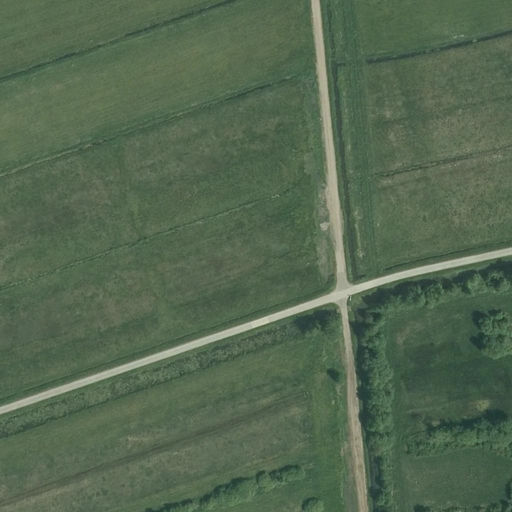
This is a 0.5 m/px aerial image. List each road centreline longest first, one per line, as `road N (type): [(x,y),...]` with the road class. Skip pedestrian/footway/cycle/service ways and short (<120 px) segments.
road 1 (track): [(365,511),(312,0)]
road 2 (unclassified): [(0,410),(342,294)]
road 3 (unclassified): [(511,250),(342,294)]
